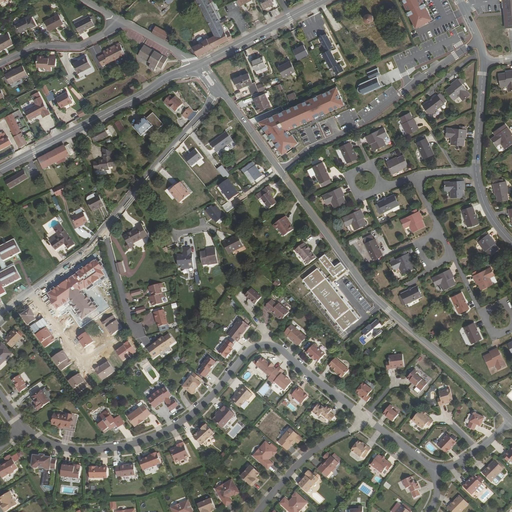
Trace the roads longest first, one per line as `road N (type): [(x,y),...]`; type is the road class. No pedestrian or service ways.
road 1 (residential): [(20,431),(73,450),(136,443),(191,414),(250,349),(265,345),(365,417)]
road 2 (residential): [(279,171),(370,294),(511,421)]
road 3 (tertiary): [(193,67),(0,170)]
road 4 (residential): [(307,148),(358,125),(478,42)]
road 5 (residential): [(365,417),(304,457),(258,511)]
road 6 (residential): [(223,93),(134,191)]
road 7 (residential): [(0,64),(35,46),(81,46),(115,23)]
